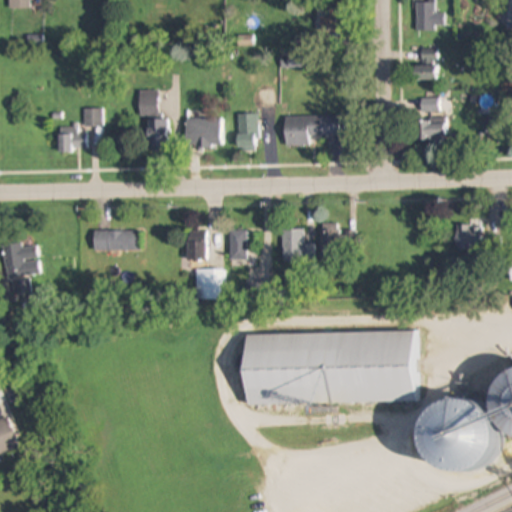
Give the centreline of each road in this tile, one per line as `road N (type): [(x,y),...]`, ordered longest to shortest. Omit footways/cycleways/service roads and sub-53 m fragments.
road 1 (residential): [(0,189),(511,175)]
road 2 (residential): [(382,177),(381,0)]
